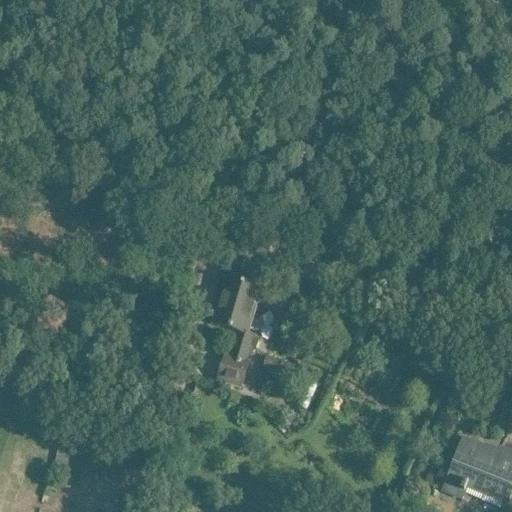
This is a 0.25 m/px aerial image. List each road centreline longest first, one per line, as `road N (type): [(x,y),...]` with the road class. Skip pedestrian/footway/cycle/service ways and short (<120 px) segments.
road 1 (unclassified): [(511,347),(215,230)]
road 2 (track): [(0,110),(215,230)]
road 3 (residential): [(215,230),(133,430)]
